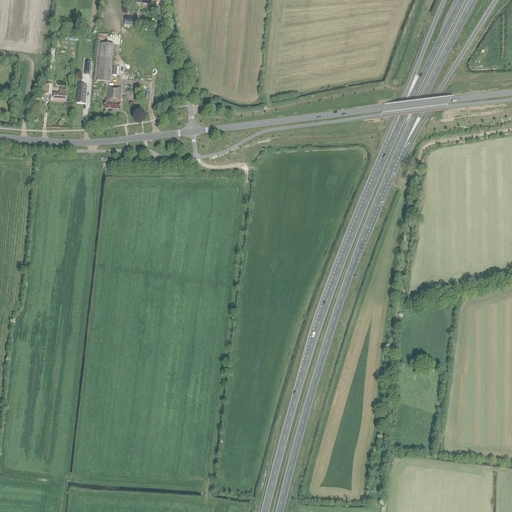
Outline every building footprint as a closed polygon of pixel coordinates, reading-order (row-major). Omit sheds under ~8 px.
[(126,17),(125,25),(138,27),(139,18),(126,17)] [(115,45),(99,44),(95,81),(111,83),(115,45)] [(52,84),(40,84),(40,94),(52,95),(52,84)] [(78,99),(77,103),(80,103),(85,103),(86,87),(81,86),(79,86),(78,99)] [(106,100),(106,109),(121,110),(121,104),(121,101),(122,101),(123,89),(110,88),(109,100),(106,100)] [(51,96),(51,100),(54,100),(54,101),(66,102),(66,94),(66,91),(61,90),(60,94),(54,93),(54,96),(51,96)] [(83,124),(84,104),(77,103),(76,114),(73,114),(73,123),(83,124)]
